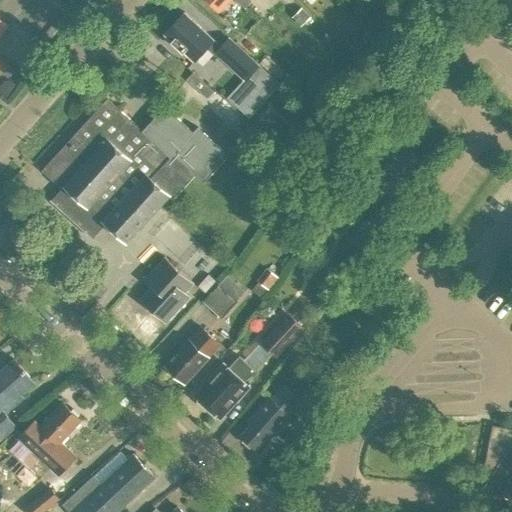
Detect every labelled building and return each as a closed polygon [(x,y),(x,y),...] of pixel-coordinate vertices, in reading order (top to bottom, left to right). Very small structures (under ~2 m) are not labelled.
[(207,0),(219,11),(229,0),(235,0),(245,9),(251,2),(248,0),(207,0)] [(165,34),(194,61),(207,48),(218,59),(220,57),(245,80),(258,66),(229,38),(221,47),(185,13),(165,34)] [(378,59),(358,40),(349,49),(369,69),(378,59)] [(214,92),(193,73),(186,80),(207,99),(214,92)] [(142,131),(107,99),(42,171),(62,189),(51,201),(95,241),(109,225),(127,242),(169,196),(173,199),(195,175),(204,183),(229,155),(198,127),(193,132),(165,106),(142,131)] [(186,293),(194,284),(165,257),(144,279),(152,286),(140,299),(167,324),(191,297),(186,293)] [(268,270),(256,291),(267,297),(278,275),(268,270)] [(288,312),(260,342),(276,357),(304,327),(288,312)] [(218,358),(226,349),(202,328),(190,340),(166,366),(184,383),(212,353),(218,358)] [(224,364),(195,395),(220,418),(249,387),(245,382),(256,371),(239,356),(228,368),(224,364)] [(21,394),(34,383),(15,359),(0,371),(0,440),(16,426),(5,414),(11,409),(9,407),(22,395),(21,394)] [(300,397),(310,385),(299,375),(289,387),(300,397)] [(248,422),(251,425),(242,435),(256,448),(270,432),(274,435),(291,416),(289,415),(302,401),(284,385),(271,398),(270,397),(248,422)] [(19,438),(59,475),(76,456),(61,442),(82,421),(62,403),(40,426),(34,421),(19,438)] [(492,477),(486,486),(500,495),(503,497),(508,500),(511,494),(511,429),(493,425),(483,475),(492,477)] [(182,511),(178,507),(173,511),(118,511),(156,477),(133,453),(101,484),(94,476),(63,505),(69,511),(182,511)] [(27,511),(43,511),(59,499),(50,488),(25,508),(27,511)]
